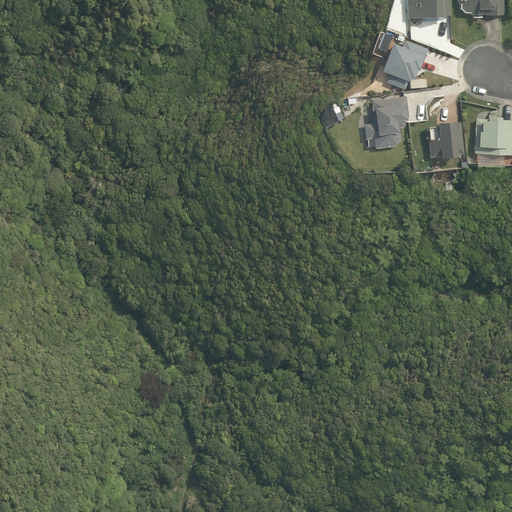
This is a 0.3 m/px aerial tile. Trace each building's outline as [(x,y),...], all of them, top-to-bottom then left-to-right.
[(443,15),(451,15),(450,0),(406,0),(407,18),(424,17),(424,20),(442,20),(442,16),(443,16),(443,15)] [(486,15),(505,14),(504,0),(457,0),(458,3),(460,3),(460,9),(465,13),(486,12),(486,15)] [(420,70),(428,49),(404,40),(402,46),(392,42),(381,70),(390,73),(386,82),(404,89),(408,80),(409,81),(410,77),(413,78),(416,69),(420,70)] [(406,118),(406,117),(408,116),(406,95),(371,100),(373,112),(374,112),(375,122),(363,124),(365,139),(374,138),(375,148),(396,145),(400,139),(399,126),(404,126),(403,119),(406,118)] [(487,119),(475,118),(474,152),(511,153),(511,119),(501,120),(501,115),(487,115),(487,119)] [(436,121),(438,136),(436,136),(436,138),(428,139),(429,156),(441,155),(441,156),(458,155),(458,154),(464,153),(461,122),(454,122),(454,119),(436,121)]
